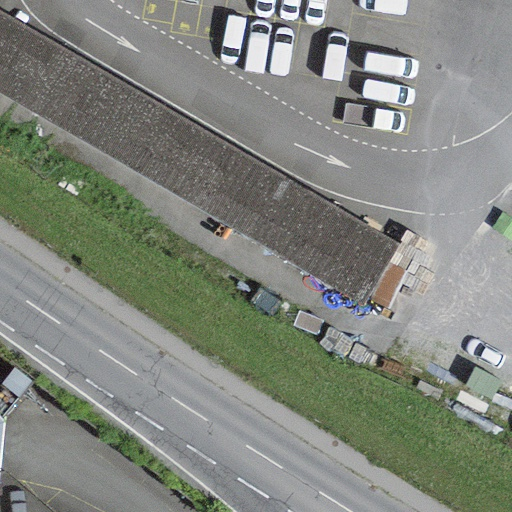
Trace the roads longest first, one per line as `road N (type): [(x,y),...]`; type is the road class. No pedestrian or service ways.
road 1 (secondary): [(140,374),(362,511)]
road 2 (trunk): [(140,374),(274,511)]
road 3 (secondary): [(0,280),(140,374)]
